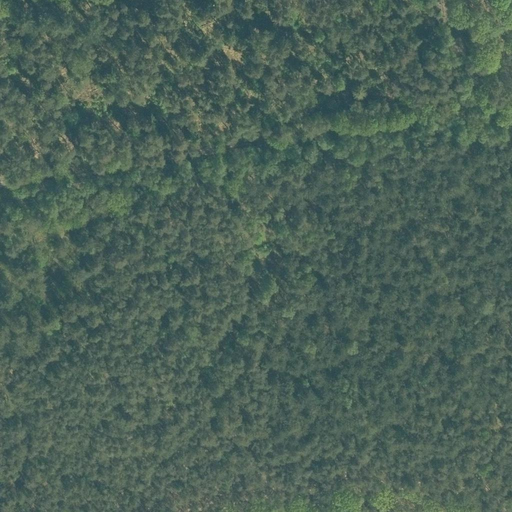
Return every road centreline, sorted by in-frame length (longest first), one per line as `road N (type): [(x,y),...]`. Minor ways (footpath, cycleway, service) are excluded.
road 1 (track): [(511,103),(0,183)]
road 2 (track): [(203,511),(382,491),(436,495),(486,511)]
